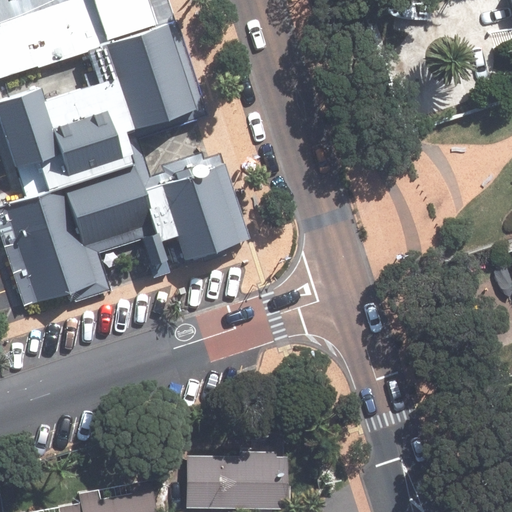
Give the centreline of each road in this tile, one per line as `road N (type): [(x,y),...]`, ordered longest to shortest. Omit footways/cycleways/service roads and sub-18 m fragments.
road 1 (residential): [(0,409),(352,296)]
road 2 (primary): [(259,0),(352,296)]
road 3 (primary): [(374,374),(412,425),(439,511)]
road 4 (primary): [(403,511),(379,435),(374,374)]
